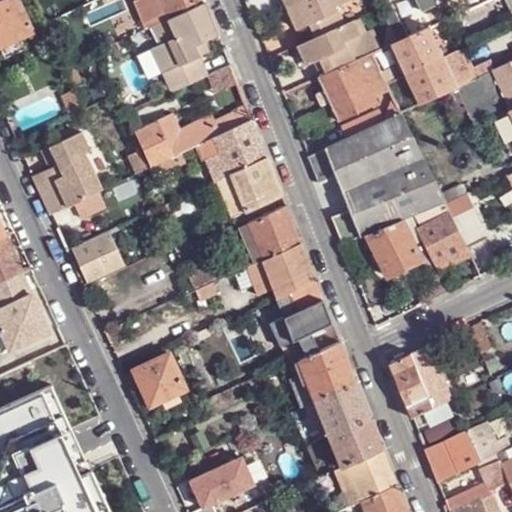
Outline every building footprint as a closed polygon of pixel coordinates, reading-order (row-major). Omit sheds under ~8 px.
[(0,0),(0,48),(33,33),(17,0),(1,0),(0,0)] [(133,0),(146,30),(149,28),(169,19),(166,14),(198,0),(133,0)] [(278,0),(285,12),(311,0),(278,0)] [(306,26),(313,40),(339,28),(329,10),(345,3),(343,0),(311,0),(285,12),(294,32),(306,26)] [(420,0),(426,11),(449,0),(420,0)] [(212,20),(205,3),(169,19),(149,28),(157,47),(146,51),(157,76),(158,76),(166,94),(206,76),(199,57),(200,57),(195,45),(205,41),(218,36),(212,20)] [(382,11),(397,43),(408,37),(401,23),(401,24),(392,6),(382,11)] [(374,53),(378,51),(369,32),(361,35),(354,20),(339,28),(313,40),(295,48),(304,68),(309,66),(317,62),(323,76),(374,53)] [(397,43),(411,73),(448,55),(443,46),(433,26),(408,37),(397,43)] [(459,50),(469,45),(466,40),(443,46),(448,55),(459,50)] [(210,53),(205,41),(195,45),(200,57),(210,53)] [(425,101),(461,84),(486,74),(481,64),(468,70),(459,50),(448,55),(411,73),(425,101)] [(284,53),(272,59),(278,73),(289,67),(284,53)] [(383,71),(374,53),(323,76),(321,77),(326,87),(333,103),(337,112),(341,121),(380,104),(374,91),(390,85),(389,82),(383,71)] [(494,70),(486,74),(461,84),(479,124),(496,116),(511,108),(511,60),(511,61),(494,70)] [(490,60),(481,64),(486,74),(494,70),(490,60)] [(323,76),(317,62),(309,66),(316,79),(321,77),(323,76)] [(64,67),(73,86),(82,82),(73,63),(64,67)] [(206,76),(215,95),(224,91),(238,85),(230,65),(206,76)] [(400,77),(395,66),(383,71),(389,82),(400,77)] [(224,91),(228,101),(242,94),(238,85),(224,91)] [(333,103),(326,87),(316,92),(323,107),(333,103)] [(84,109),(75,90),(60,98),(69,116),(84,110),(84,109)] [(350,136),(387,119),(381,106),(344,123),(350,136)] [(511,108),(496,116),(511,150),(511,108)] [(252,121),(247,109),(232,115),(233,117),(213,126),(206,118),(184,128),(175,113),(156,122),(156,123),(135,133),(151,168),(198,146),(252,121)] [(350,136),(311,154),(322,182),(340,175),(347,191),(354,208),(335,216),(345,244),(357,239),(370,234),(407,219),(414,216),(448,203),(449,202),(405,111),(404,112),(387,119),(350,136)] [(260,141),(252,121),(198,146),(204,160),(219,152),(229,175),(266,157),(260,141)] [(73,204),(82,199),(98,192),(102,190),(85,154),(90,151),(80,131),(50,146),(58,165),(49,169),(32,176),(50,214),(73,204)] [(50,146),(40,150),(49,169),(58,165),(50,146)] [(219,152),(204,160),(214,182),(216,181),(229,175),(219,152)] [(188,166),(183,155),(158,167),(163,178),(188,166)] [(274,175),(266,157),(229,175),(216,181),(224,199),(237,193),(245,212),(282,194),(274,175)] [(462,177),(470,193),(478,189),(490,183),(482,167),(462,177)] [(482,199),(478,189),(470,193),(472,196),(473,199),(475,203),(482,199)] [(82,199),(73,204),(80,219),(105,208),(98,192),(82,199)] [(237,193),(224,199),(231,218),(245,212),(237,193)] [(449,202),(448,203),(453,212),(455,217),(477,206),(475,203),(473,199),(472,196),(470,193),(449,202)] [(174,201),(159,208),(161,214),(177,207),(174,201)] [(285,204),(247,222),(247,223),(262,258),(300,241),(293,224),(285,204)] [(455,217),(470,246),(491,235),(477,206),(455,217)] [(453,212),(420,228),(426,238),(434,254),(443,272),(474,256),(470,246),(455,217),(453,212)] [(388,269),(391,275),(427,258),(434,254),(426,238),(418,241),(407,219),(370,234),(388,269)] [(247,223),(239,227),(253,263),(260,259),(262,258),(247,223)] [(110,230),(67,251),(83,287),(127,266),(110,230)] [(5,236),(0,238),(0,283),(22,273),(5,236)] [(345,244),(351,258),(363,254),(357,239),(345,244)] [(308,261),(300,241),(262,258),(260,259),(253,263),(246,266),(257,294),(272,287),(276,297),(279,295),(315,279),(308,261)] [(427,258),(436,278),(444,274),(443,272),(434,254),(427,258)] [(473,280),(483,275),(476,259),(470,262),(471,266),(467,268),(473,280)] [(217,263),(200,271),(206,284),(209,283),(223,276),(224,276),(217,263)] [(49,332),(22,273),(0,283),(0,325),(11,350),(49,332)] [(422,304),(452,290),(444,274),(436,278),(414,288),(422,304)] [(227,285),(223,276),(209,283),(212,291),(227,285)] [(292,360),(298,357),(304,371),(315,399),(356,380),(333,324),(326,327),(315,302),(323,298),(315,279),(279,295),(287,315),(274,321),(292,360)] [(323,298),(315,302),(326,327),(333,324),(330,317),(323,298)] [(472,325),(484,352),(496,347),(484,319),(472,325)] [(430,345),(415,352),(438,404),(453,397),(430,345)] [(415,415),(438,404),(415,352),(393,361),(415,415)] [(168,353),(132,369),(148,406),(163,399),(175,394),(185,389),(168,353)] [(304,371),(290,377),(302,406),(315,399),(304,371)] [(356,380),(315,399),(330,435),(343,467),(348,464),(384,448),(378,433),(360,391),(356,380)] [(52,386),(42,390),(80,475),(91,470),(52,386)] [(97,511),(80,475),(42,390),(0,409),(0,511),(97,511)] [(175,394),(163,399),(167,409),(179,402),(175,394)] [(315,399),(302,406),(316,440),(330,435),(315,399)] [(458,416),(428,430),(432,439),(463,425),(458,416)] [(470,428),(485,460),(489,457),(497,454),(491,440),(483,422),(470,428)] [(435,463),(442,480),(485,460),(470,428),(428,448),(435,463)] [(491,440),(497,454),(501,451),(511,446),(511,434),(498,441),(496,437),(491,440)] [(511,459),(511,446),(501,451),(506,462),(511,459)] [(384,448),(348,464),(356,486),(362,501),(398,485),(392,468),(384,448)] [(454,511),(503,511),(493,488),(511,480),(511,476),(506,462),(501,451),(497,454),(489,457),(492,463),(483,468),(491,484),(450,501),(454,511)] [(356,486),(348,464),(343,467),(338,469),(346,491),(356,486)] [(91,470),(80,475),(97,511),(111,511),(92,469),(91,470)] [(398,485),(362,501),(366,511),(409,511),(409,510),(398,485)] [(338,511),(354,505),(349,495),(333,503),(337,511),(338,511)]
